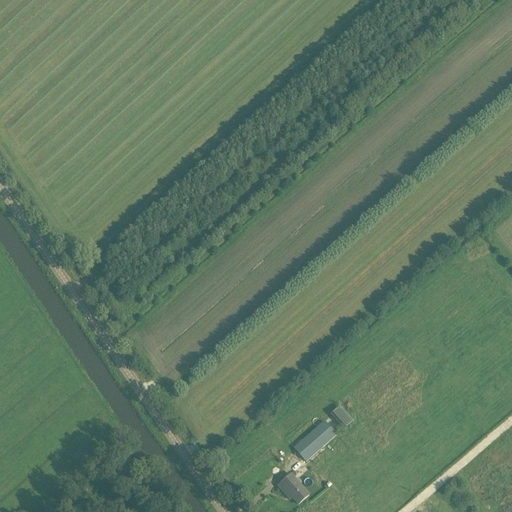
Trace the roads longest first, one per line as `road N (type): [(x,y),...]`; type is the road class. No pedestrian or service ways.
road 1 (tertiary): [(222,511),(0,187)]
road 2 (track): [(110,0),(0,100)]
road 3 (track): [(404,511),(511,419)]
